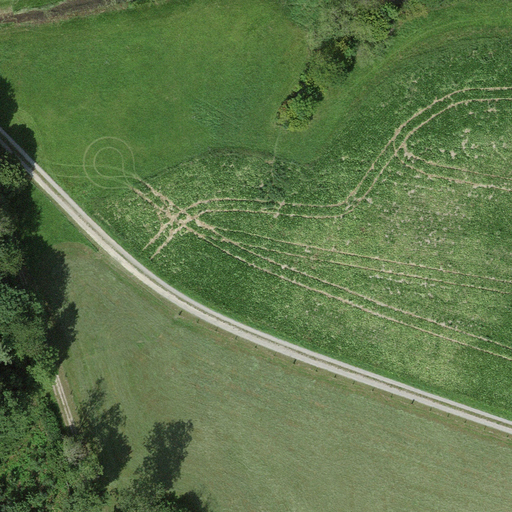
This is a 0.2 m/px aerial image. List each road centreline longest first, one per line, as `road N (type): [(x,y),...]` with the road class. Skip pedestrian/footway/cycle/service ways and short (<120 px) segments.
road 1 (track): [(511,428),(279,348),(198,310),(124,260),(0,132)]
road 2 (track): [(0,228),(85,511)]
